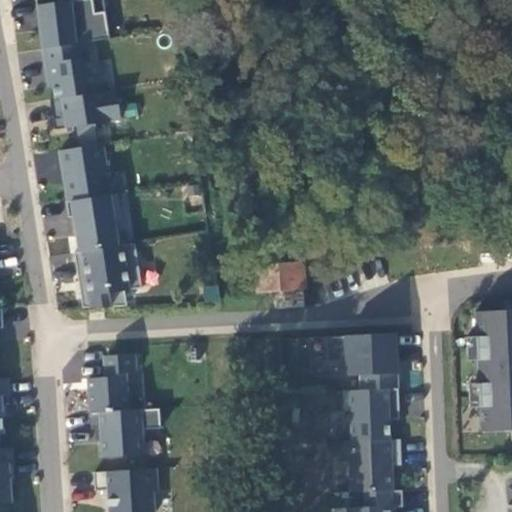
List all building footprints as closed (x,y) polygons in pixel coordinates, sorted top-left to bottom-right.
[(90,11),(88,0),(54,0),(33,3),(37,47),(74,41),(105,36),(101,9),(90,11)] [(74,41),(37,47),(42,78),(47,77),(50,97),(92,90),(86,54),(76,56),(74,41)] [(92,90),(50,97),(45,97),(49,127),(68,124),(71,145),(93,142),(90,121),(115,117),(111,87),(92,90)] [(112,191),(60,199),(63,215),(68,214),(73,249),(112,243),(109,220),(116,218),(112,191)] [(112,243),(73,249),(68,250),(73,279),(75,278),(76,285),(74,286),(76,305),(121,303),(118,287),(136,285),(129,241),(112,243)] [(287,273),(225,278),(227,305),(260,302),(261,316),(286,315),(285,299),(289,299),(287,273)] [(511,308),(467,311),(469,336),(459,336),(459,347),(469,346),(472,395),(462,396),(462,406),(472,406),(474,431),(511,428),(511,308)] [(389,332),(318,335),(319,360),(339,360),(339,373),(352,373),(353,388),(391,386),(389,332)] [(82,375),(84,409),(122,407),(120,369),(130,369),(130,351),(102,353),(103,374),(82,375)] [(353,388),(336,388),(336,409),(343,409),(344,439),(383,438),(382,418),(382,407),(392,406),(391,386),(353,388)] [(122,407),(84,409),(85,426),(94,425),(96,454),(138,451),(136,427),(155,425),(154,405),(122,407)] [(392,406),(382,407),(382,418),(392,418),(392,406)] [(344,439),(337,439),(338,459),(342,459),(343,490),(357,489),(385,488),(384,463),(384,456),(394,456),(393,437),(383,438),(344,439)] [(150,465),(87,469),(88,487),(101,486),(102,511),(132,511),(148,511),(146,487),(151,487),(150,465)] [(385,488),(357,489),(357,505),(340,505),(339,511),(382,511),(383,505),(395,505),(395,488),(385,488)] [(511,511),(511,498),(495,499),(495,511),(511,511)]
